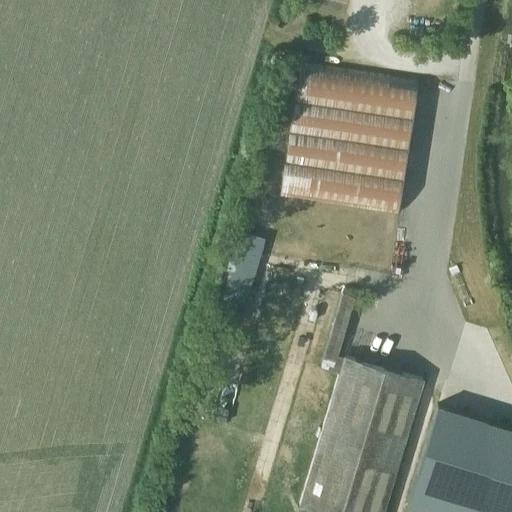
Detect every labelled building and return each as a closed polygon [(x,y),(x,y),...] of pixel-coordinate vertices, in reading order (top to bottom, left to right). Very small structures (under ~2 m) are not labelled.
[(398,212),(420,81),(303,62),(282,193),(398,212)] [(408,194),(424,196),(427,172),(411,170),(408,194)] [(236,192),(236,241),(262,241),(262,193),(236,192)] [(383,511),(424,377),(345,353),(300,503),(329,511),(383,511)] [(511,511),(511,425),(493,419),(493,421),(476,416),(476,414),(455,408),(455,409),(439,405),(438,404),(439,403),(437,402),(404,511),(406,511),(406,510),(408,510),(412,511),(511,511)]
